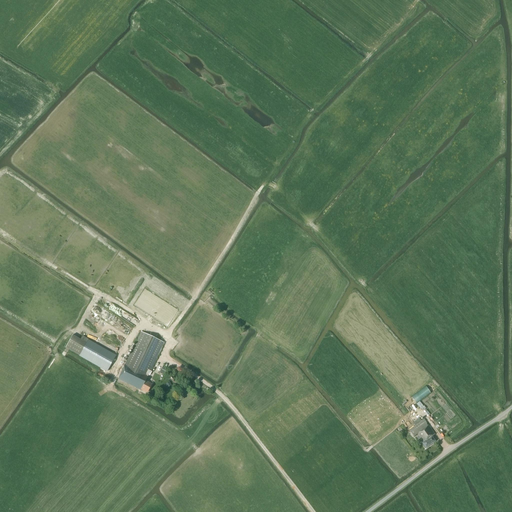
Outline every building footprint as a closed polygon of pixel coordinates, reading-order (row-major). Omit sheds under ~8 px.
[(120,312),(122,309),(109,300),(105,305),(121,316),(123,314),(120,312)] [(141,331),(125,364),(118,379),(141,390),(141,389),(145,391),(146,390),(148,391),(152,384),(145,381),(148,375),(149,375),(151,371),(150,370),(163,342),(141,331)] [(65,347),(107,371),(115,356),(87,340),(86,343),(72,335),(65,347)] [(165,375),(168,369),(163,366),(159,372),(165,375)] [(417,403),(432,392),(427,386),(413,397),(417,403)] [(423,443),(426,448),(435,441),(432,436),(435,434),(424,419),(410,430),(414,436),(418,434),(421,438),(417,440),(419,443),(423,440),(424,442),(423,443)]
